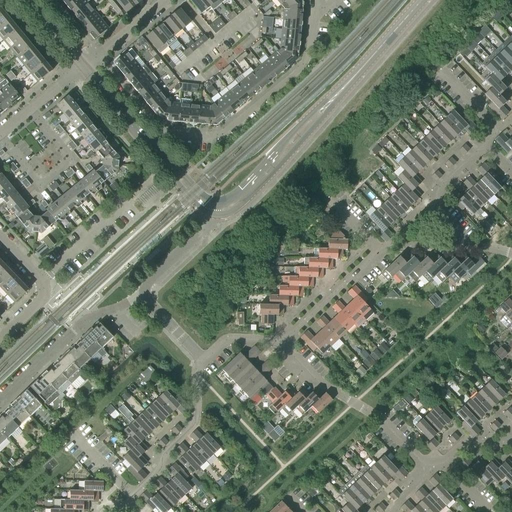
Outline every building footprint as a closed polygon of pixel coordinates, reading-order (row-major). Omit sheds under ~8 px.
[(67,9),(72,16),(88,3),(88,2),(90,0),(73,0),(66,6),(68,8),(67,9)] [(107,1),(114,9),(117,7),(113,2),(111,0),(107,0),(104,3),(107,1)] [(135,6),(130,0),(116,0),(127,13),(135,6)] [(210,7),(204,0),(190,0),(202,13),(210,7)] [(218,0),(204,0),(210,7),(213,10),(221,3),(218,0)] [(283,19),(301,20),(303,3),(300,0),(287,0),(281,6),(284,9),(283,19)] [(78,21),(80,23),(95,11),(88,3),(72,16),(77,22),(78,21)] [(180,8),(171,16),(182,29),(191,22),(180,8)] [(0,28),(10,20),(4,11),(0,14),(0,28)] [(81,26),(86,32),(102,19),(95,11),(80,23),(82,25),(81,26)] [(225,14),(220,19),(225,25),(230,21),(234,18),(230,14),(227,17),(225,14)] [(171,16),(163,23),(174,36),(182,29),(171,16)] [(102,19),(86,32),(91,38),(92,37),(94,40),(109,28),(102,19)] [(225,25),(220,19),(213,24),(215,26),(212,29),(215,34),(219,31),(225,25)] [(282,29),(300,31),(301,20),(283,19),(282,29)] [(0,28),(0,36),(3,40),(17,28),(10,20),(0,28)] [(163,23),(154,30),(168,47),(177,40),(174,36),(163,23)] [(3,40),(10,48),(24,36),(17,28),(3,40)] [(299,41),(300,31),(282,29),(281,39),(299,41)] [(168,47),(154,30),(146,37),(160,54),(168,47)] [(478,32),(471,39),(473,41),(477,45),(484,38),(480,34),(478,32)] [(10,48),(17,57),(31,45),(24,36),(10,48)] [(511,39),(510,37),(502,44),(506,47),(511,54),(511,39)] [(277,52),(288,66),(298,59),(299,41),(281,39),(280,49),(277,52)] [(189,47),(186,50),(190,55),(198,48),(192,41),(187,45),(189,47)] [(473,41),(466,47),(468,50),(471,52),(477,45),(473,41)] [(259,46),(256,43),(251,47),(254,50),(258,54),(262,51),(258,47),(259,46)] [(17,57),(23,65),(38,53),(31,45),(17,57)] [(511,54),(506,47),(499,54),(511,67),(511,54)] [(113,64),(120,72),(138,57),(131,49),(113,64)] [(180,50),(175,55),(181,62),(190,55),(186,50),(183,53),(180,50)] [(489,57),(506,75),(511,69),(511,67),(499,54),(495,50),(489,57)] [(276,67),(280,73),(288,66),(277,52),(269,59),(276,67)] [(23,65),(30,73),(45,61),(38,53),(23,65)] [(181,62),(175,55),(170,59),(172,61),(169,64),(173,69),(181,62)] [(240,56),(233,62),(237,67),(236,66),(239,64),(238,63),(243,59),(240,56)] [(120,72),(127,80),(145,65),(138,57),(120,72)] [(482,64),(487,70),(492,74),(506,89),(509,86),(503,79),(506,75),(489,57),(482,64)] [(269,59),(261,65),(273,79),(280,73),(276,67),(269,59)] [(45,61),(30,73),(37,82),(52,70),(45,61)] [(233,62),(225,69),(227,72),(232,68),(234,70),(237,67),(233,62)] [(127,80),(133,88),(151,72),(145,65),(127,80)] [(261,65),(253,71),(265,86),(273,79),(261,65)] [(250,68),(242,74),(257,92),(265,86),(253,71),(250,68)] [(227,72),(225,69),(217,75),(220,79),(223,77),(222,76),(227,72)] [(480,76),(491,88),(505,103),(509,99),(502,92),(506,89),(492,74),(487,70),(480,76)] [(133,88),(140,96),(154,83),(158,80),(151,72),(133,88)] [(234,81),(249,99),(257,92),(242,74),(234,81)] [(0,90),(11,104),(20,97),(5,79),(0,83),(0,90)] [(227,87),(230,91),(241,105),(249,99),(234,81),(227,87)] [(140,96),(146,103),(153,98),(161,91),(154,83),(140,96)] [(491,88),(484,94),(491,102),(488,105),(502,119),(508,113),(502,106),(505,103),(491,88)] [(432,94),(436,99),(441,95),(437,89),(432,94)] [(0,90),(0,107),(3,111),(11,104),(0,90)] [(153,111),(168,99),(161,91),(153,98),(146,103),(153,111)] [(230,91),(222,98),(233,112),(241,105),(230,91)] [(56,105),(63,113),(77,102),(74,98),(70,98),(68,96),(56,105)] [(214,104),(226,118),(233,112),(222,98),(214,104)] [(168,99),(153,111),(160,120),(178,122),(180,104),(170,103),(168,99)] [(180,104),(178,122),(188,123),(190,105),(191,100),(180,99),(180,104)] [(63,113),(70,121),(81,112),(79,109),(80,106),(77,102),(63,113)] [(211,107),(200,106),(198,124),(216,126),(226,118),(214,104),(211,107)] [(200,106),(190,105),(188,123),(198,124),(200,106)] [(453,110),(446,117),(461,132),(464,128),(471,135),(478,129),(464,115),(461,118),(453,110)] [(70,121),(76,129),(90,117),(87,113),(83,114),(81,112),(70,121)] [(76,129),(83,137),(94,128),(92,125),(94,121),(90,117),(76,129)] [(446,117),(439,124),(454,139),(461,132),(446,117)] [(439,124),(432,130),(447,145),(454,139),(439,124)] [(83,137),(89,145),(103,133),(100,129),(96,130),(94,128),(83,137)] [(432,130),(425,137),(440,152),(447,145),(432,130)] [(89,145),(96,153),(107,144),(105,141),(106,137),(103,133),(89,145)] [(511,137),(508,140),(501,133),(495,140),(508,153),(511,150),(511,137)] [(379,144),(378,144),(382,147),(389,141),(385,137),(379,144)] [(425,137),(419,144),(433,158),(440,152),(425,137)] [(103,159),(103,163),(118,164),(118,157),(107,144),(96,153),(97,152),(103,159)] [(419,144),(412,150),(426,165),(433,158),(419,144)] [(377,145),(371,151),(375,155),(381,149),(377,145)] [(412,150),(405,157),(419,172),(426,165),(412,150)] [(397,164),(404,170),(418,185),(422,182),(415,175),(419,172),(405,157),(397,164)] [(94,171),(103,182),(117,171),(118,164),(103,163),(102,166),(95,172),(94,171)] [(483,177),(479,181),(493,195),(500,188),(493,180),(496,177),(483,164),(476,170),(483,177)] [(404,184),(418,199),(421,196),(415,189),(418,185),(404,170),(397,177),(404,184)] [(94,171),(86,177),(98,192),(102,188),(101,185),(103,182),(94,171)] [(0,191),(9,184),(3,176),(0,178),(0,191)] [(86,177),(78,184),(87,196),(90,193),(94,195),(98,192),(86,177)] [(469,177),(466,181),(486,202),(493,195),(479,181),(476,184),(469,177)] [(114,181),(109,186),(111,188),(114,191),(119,187),(116,183),(114,181)] [(469,190),(465,194),(479,209),(486,202),(466,181),(462,184),(469,190)] [(0,199),(2,199),(4,202),(16,192),(9,184),(0,191),(0,199)] [(78,184),(70,190),(82,205),(86,201),(85,197),(87,196),(78,184)] [(404,184),(397,190),(411,205),(418,199),(404,184)] [(70,190),(62,197),(72,208),(74,206),(78,208),(82,205),(70,190)] [(397,190),(390,197),(404,212),(411,205),(397,190)] [(455,191),(448,197),(461,211),(465,208),(472,215),(479,209),(465,194),(461,197),(455,191)] [(4,208),(8,212),(22,200),(16,192),(4,202),(6,204),(4,208)] [(62,197),(54,203),(66,218),(71,214),(69,210),(72,208),(62,197)] [(390,197),(383,204),(397,219),(404,212),(390,197)] [(15,215),(17,217),(29,208),(22,200),(8,212),(11,216),(15,215)] [(54,203),(46,210),(56,221),(58,219),(62,221),(66,218),(54,203)] [(383,204),(376,210),(390,225),(397,219),(383,204)] [(29,232),(35,233),(37,217),(34,217),(28,209),(29,208),(17,217),(29,232)] [(37,217),(35,233),(42,233),(56,221),(46,210),(47,211),(40,217),(37,217)] [(373,228),(386,242),(393,236),(386,229),(390,225),(376,210),(369,217),(377,225),(373,228)] [(324,215),(318,221),(322,225),(328,220),(324,215)] [(491,230),(495,226),(488,220),(484,225),(491,230)] [(408,224),(405,227),(411,233),(413,230),(408,224)] [(411,233),(405,227),(402,230),(408,235),(411,233)] [(328,239),(328,249),(337,249),(337,259),(342,259),(342,250),(347,250),(347,240),(344,239),(344,236),(340,232),(330,232),(330,239),(328,239)] [(45,245),(36,252),(40,258),(49,250),(45,245)] [(161,250),(157,246),(145,258),(148,261),(161,250)] [(314,248),(313,258),(318,258),(327,259),(327,268),(332,269),(332,259),(337,259),(337,249),(328,249),(314,248)] [(381,274),(388,281),(399,271),(413,257),(410,254),(403,260),(400,257),(381,274)] [(402,282),(412,272),(412,271),(427,258),(424,254),(417,261),(413,257),(399,271),(388,281),(395,275),(402,282)] [(419,279),(422,276),(426,272),(440,258),(437,255),(430,262),(427,258),(412,271),(412,272),(419,279)] [(422,276),(428,283),(435,277),(439,272),(454,259),(451,255),(444,262),(440,258),(426,272),(422,276)] [(439,272),(435,277),(441,283),(446,279),(453,273),(467,259),(465,256),(458,263),(454,259),(439,272)] [(471,263),(467,259),(453,273),(446,279),(447,280),(450,277),(456,283),(467,273),(470,276),(484,263),(478,256),(471,263)] [(304,258),(304,267),(308,267),(308,268),(317,268),(317,278),(322,278),(322,268),(327,268),(327,259),(318,258),(313,258),(308,258),(304,258)] [(0,271),(0,286),(13,275),(5,267),(0,271)] [(294,267),(294,276),(298,277),(307,277),(308,287),(312,287),(312,278),(317,278),(317,268),(308,268),(308,267),(304,267),(294,267)] [(0,286),(0,288),(7,295),(20,282),(13,275),(0,286)] [(282,276),(282,286),(288,286),(298,286),(297,297),(303,297),(303,287),(308,287),(307,277),(298,277),(294,276),(282,276)] [(7,295),(14,303),(28,290),(20,282),(7,295)] [(279,286),(278,295),(288,296),(287,306),(293,306),(293,296),(297,297),(298,286),(288,286),(282,286),(279,286)] [(354,299),(350,304),(366,321),(374,313),(364,303),(368,300),(354,286),(348,292),(354,299)] [(278,295),(269,295),(269,305),(278,305),(278,315),(283,315),(283,306),(287,306),(288,296),(278,295)] [(0,302),(7,310),(11,306),(4,298),(0,301),(0,302)] [(511,302),(508,298),(496,311),(497,312),(501,308),(507,314),(500,320),(507,327),(511,322),(511,302)] [(338,301),(335,304),(354,324),(358,328),(366,321),(350,304),(345,308),(338,301)] [(269,305),(259,304),(259,315),(261,315),(261,324),(273,325),(273,315),(278,315),(278,305),(269,305)] [(339,314),(334,319),(346,331),(354,324),(335,304),(332,307),(339,314)] [(323,316),(320,319),(339,339),(346,331),(334,319),(329,323),(323,316)] [(323,329),(319,333),(331,346),(339,339),(320,319),(317,322),(323,329)] [(91,328),(86,333),(103,351),(104,350),(102,348),(113,338),(100,324),(93,330),(91,328)] [(481,325),(477,329),(481,334),(486,330),(481,325)] [(331,346),(319,333),(314,338),(307,331),(300,338),(313,351),(317,348),(323,354),(331,346)] [(103,351),(86,333),(81,337),(83,339),(77,345),(90,359),(97,353),(102,358),(106,354),(103,351)] [(383,343),(378,348),(383,354),(388,349),(383,343)] [(493,344),(489,347),(493,352),(497,348),(493,344)] [(69,349),(64,354),(81,372),(82,371),(80,369),(90,359),(77,345),(70,351),(69,349)] [(222,370),(251,400),(268,383),(262,377),(274,366),(268,360),(256,371),(249,364),(261,352),(255,346),(243,357),(239,353),(222,370)] [(495,353),(502,360),(508,354),(501,347),(495,353)] [(376,349),(370,355),(376,362),(382,356),(376,349)] [(61,361),(54,367),(71,384),(82,374),(81,372),(64,354),(59,359),(61,361)] [(368,356),(362,361),(369,368),(375,362),(368,356)] [(360,366),(355,371),(360,377),(365,371),(360,366)] [(46,371),(41,376),(62,398),(65,396),(62,393),(71,384),(54,367),(48,373),(46,371)] [(140,377),(139,377),(145,383),(156,373),(153,370),(150,367),(140,377)] [(41,376),(30,386),(48,406),(58,397),(60,400),(62,398),(41,376)] [(492,380),(485,386),(499,401),(506,394),(492,380)] [(485,386),(478,393),(492,408),(499,401),(485,386)] [(275,415),(281,409),(285,405),(291,399),(285,392),(281,395),(275,388),(266,396),(272,403),(268,407),(275,415)] [(285,405),(281,409),(288,416),(295,408),(298,406),(305,399),(298,392),(295,395),(288,388),(285,392),(291,399),(285,405)] [(27,389),(15,400),(32,419),(33,418),(31,415),(42,406),(27,389)] [(318,400),(312,393),(309,396),(302,389),(298,392),(305,399),(298,406),(295,408),(302,416),(312,406),(318,400)] [(312,406),(318,413),(332,400),(326,393),(322,396),(316,389),(312,393),(318,400),(312,406)] [(410,392),(415,398),(419,394),(414,389),(410,392)] [(166,390),(159,397),(173,412),(177,409),(183,416),(190,409),(177,395),(173,398),(166,390)] [(126,392),(121,397),(125,401),(130,397),(126,392)] [(478,393),(471,400),(485,414),(492,408),(478,393)] [(408,394),(404,399),(409,404),(414,400),(408,394)] [(159,397),(152,404),(166,419),(173,412),(159,397)] [(12,407),(5,413),(19,427),(29,417),(31,420),(32,419),(15,400),(10,405),(12,407)] [(471,400),(464,406),(478,421),(485,414),(471,400)] [(152,404),(145,411),(159,426),(166,419),(152,404)] [(106,409),(105,410),(109,415),(115,410),(110,405),(106,409)] [(436,405),(429,412),(443,427),(450,420),(436,405)] [(478,421),(464,406),(457,413),(464,421),(460,424),(473,438),(480,431),(474,425),(478,421)] [(145,411),(138,417),(152,432),(159,426),(145,411)] [(429,412),(422,419),(436,434),(443,427),(429,412)] [(0,429),(10,440),(11,439),(9,437),(19,427),(5,413),(0,418),(0,429)] [(419,437),(432,451),(439,444),(432,437),(436,434),(422,419),(418,415),(413,421),(413,424),(422,433),(419,437)] [(138,417),(131,424),(145,439),(152,432),(138,417)] [(268,422),(262,427),(266,432),(268,434),(273,429),(274,429),(268,422)] [(131,424),(124,431),(130,438),(137,445),(144,452),(148,449),(141,442),(145,439),(131,424)] [(0,445),(7,439),(9,441),(10,440),(0,429),(0,445)] [(108,429),(104,432),(110,438),(113,434),(111,431),(108,429)] [(273,429),(268,434),(275,442),(280,437),(273,429)] [(196,430),(192,433),(213,455),(220,448),(206,433),(202,437),(196,430)] [(196,443),(192,447),(206,461),(213,455),(192,433),(190,436),(196,443)] [(454,433),(451,436),(456,441),(459,438),(454,433)] [(456,441),(451,436),(448,439),(453,444),(456,441)] [(130,438),(123,444),(144,466),(147,463),(141,456),(144,452),(137,445),(130,438)] [(182,443),(179,446),(199,468),(206,461),(192,447),(188,450),(182,443)] [(144,466),(123,444),(130,451),(123,458),(130,466),(127,469),(140,483),(147,476),(140,469),(144,466)] [(199,468),(179,446),(176,449),(182,456),(178,460),(192,475),(199,468)] [(384,455),(376,462),(390,477),(394,473),(401,481),(408,474),(394,460),(391,463),(384,455)] [(460,464),(473,479),(477,475),(487,486),(494,479),(498,483),(477,461),(473,465),(466,458),(460,464)] [(480,458),(477,461),(498,483),(504,477),(490,462),(487,465),(480,458)] [(490,462),(504,477),(511,484),(511,482),(511,470),(504,462),(500,466),(494,459),(490,462)] [(376,462),(369,469),(383,484),(390,477),(376,462)] [(175,477),(171,480),(185,495),(192,488),(184,481),(188,477),(175,463),(168,470),(175,477)] [(366,465),(359,472),(376,490),(383,484),(369,469),(366,465)] [(227,472),(222,476),(227,481),(232,477),(227,472)] [(359,472),(352,478),(369,497),(376,490),(359,472)] [(435,487),(432,491),(446,506),(453,499),(445,491),(449,488),(436,474),(429,480),(435,487)] [(321,477),(316,482),(321,488),(322,488),(328,482),(322,476),(321,477)] [(160,477),(157,480),(178,502),(185,495),(171,480),(167,484),(160,477)] [(191,480),(190,481),(197,488),(201,484),(194,477),(191,480)] [(352,478),(345,485),(362,504),(369,497),(352,478)] [(161,490),(157,494),(171,508),(178,502),(157,480),(154,483),(161,490)] [(84,481),(84,490),(84,491),(93,491),(93,501),(98,501),(98,492),(103,492),(103,482),(84,481)] [(337,492),(348,503),(356,511),(363,511),(359,507),(362,504),(345,485),(337,492)] [(421,487),(418,490),(438,511),(446,506),(432,491),(428,494),(421,487)] [(311,488),(306,492),(312,497),(316,493),(311,488)] [(395,489),(392,492),(397,498),(400,495),(395,489)] [(70,490),(70,500),(74,500),(84,500),(83,510),(88,510),(89,501),(93,501),(93,491),(84,491),(84,490),(70,490)] [(167,511),(171,508),(157,494),(153,497),(146,490),(139,497),(153,511),(156,507),(160,511),(167,511)] [(422,501),(418,504),(425,511),(438,511),(418,490),(415,493),(422,501)] [(60,499),(60,509),(64,509),(64,510),(74,510),(73,511),(78,511),(79,510),(83,510),(84,500),(74,500),(70,500),(60,499)] [(269,511),(284,511),(288,508),(281,501),(269,511)] [(425,511),(418,504),(414,508),(407,501),(400,507),(404,511),(425,511)] [(341,509),(343,511),(356,511),(348,503),(341,509)]
